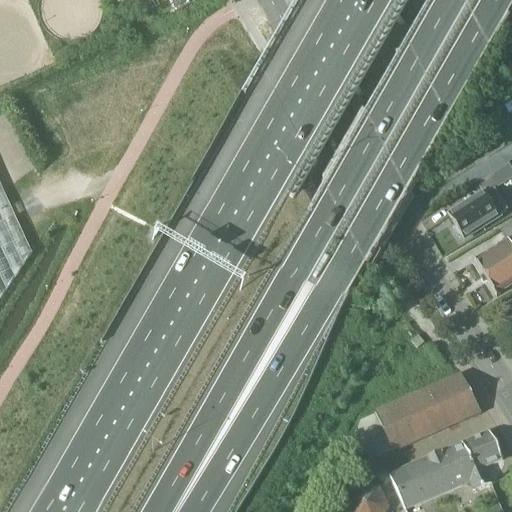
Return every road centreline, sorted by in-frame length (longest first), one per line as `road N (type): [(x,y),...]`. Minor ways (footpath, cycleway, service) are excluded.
road 1 (motorway): [(193,511),(495,0)]
road 2 (motorway): [(359,0),(65,511)]
road 3 (motorway): [(158,511),(449,0)]
road 4 (tertiary): [(511,399),(418,261),(267,0)]
